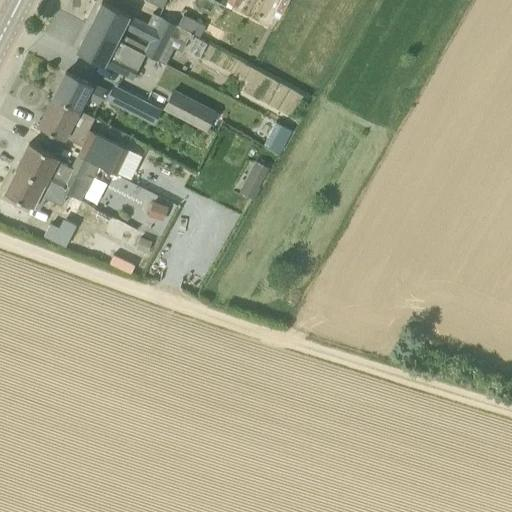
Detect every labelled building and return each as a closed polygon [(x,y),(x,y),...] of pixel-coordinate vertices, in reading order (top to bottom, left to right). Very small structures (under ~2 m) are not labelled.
[(102,2),(89,26),(131,48),(165,65),(174,48),(167,45),(170,37),(185,45),(188,39),(191,41),(194,35),(177,26),(162,18),(156,30),(129,16),(102,2)] [(177,26),(194,35),(199,37),(204,26),(183,15),(177,26)] [(131,48),(89,26),(77,51),(104,65),(104,64),(133,79),(138,68),(125,61),(131,48)] [(293,110),(302,92),(208,42),(198,60),(293,110)] [(53,97),(79,110),(86,95),(100,102),(105,92),(91,85),(92,85),(66,71),(53,97)] [(216,111),(173,89),(162,109),(206,131),(216,111)] [(93,117),(79,110),(53,97),(38,125),(64,139),(65,137),(83,147),(78,156),(97,165),(100,167),(116,175),(129,150),(87,129),(93,117)] [(138,99),(132,111),(150,120),(156,109),(138,99)] [(276,122),(264,145),(280,153),(292,131),(276,122)] [(97,165),(78,156),(72,168),(56,160),(58,157),(30,143),(17,168),(66,193),(79,200),(97,165)] [(249,182),(259,187),(269,168),(256,161),(251,170),(255,172),(249,182)] [(44,196),(60,204),(66,193),(17,168),(4,192),(38,209),(44,196)] [(168,207),(152,202),(147,216),(163,222),(168,207)] [(71,235),(50,224),(43,236),(66,247),(71,235)] [(152,241),(140,237),(136,249),(148,253),(152,241)]
